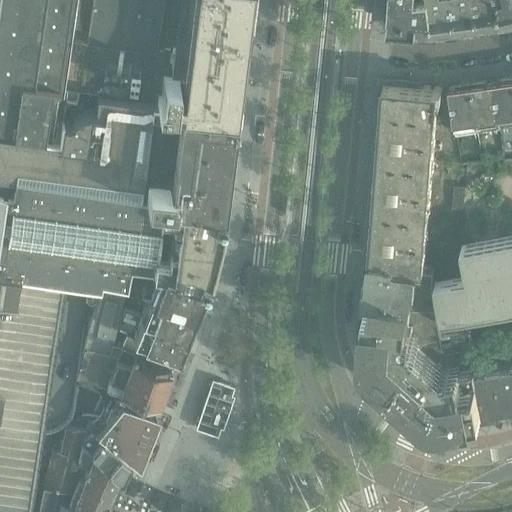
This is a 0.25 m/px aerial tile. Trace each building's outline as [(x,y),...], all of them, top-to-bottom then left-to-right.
[(182,0),(0,0),(0,131),(60,141),(68,90),(136,98),(136,100),(158,102),(158,94),(162,94),(165,76),(173,77),(182,0)] [(175,106),(235,113),(236,110),(232,110),(245,0),(182,0),(173,77),(165,76),(162,94),(158,94),(158,102),(175,104),(175,106)] [(431,0),(390,0),(390,17),(395,23),(431,26),(435,26),(431,0)] [(431,0),(435,26),(458,23),(454,0),(431,0)] [(454,0),(458,23),(481,19),(478,0),(454,0)] [(478,0),(481,19),(503,16),(500,0),(478,0)] [(511,0),(500,0),(503,16),(511,14),(511,0)] [(494,78),(501,124),(511,121),(511,73),(502,75),(502,77),(494,78)] [(472,79),(479,127),(501,124),(494,78),(486,79),(486,77),(472,79)] [(479,127),(472,79),(458,81),(459,83),(451,85),(457,130),(479,127)] [(395,265),(425,267),(438,86),(384,82),(370,257),(395,260),(395,265)] [(144,196),(158,102),(136,100),(136,98),(68,90),(60,141),(0,131),(0,174),(14,177),(15,175),(85,187),(85,188),(144,196)] [(144,196),(165,199),(224,208),(235,113),(175,106),(175,104),(158,102),(144,196)] [(69,262),(66,281),(100,289),(103,278),(110,280),(128,285),(133,264),(158,265),(165,266),(205,282),(209,273),(214,262),(217,249),(219,242),(223,224),(225,209),(224,209),(224,208),(165,199),(144,196),(85,188),(85,187),(15,175),(14,177),(0,174),(0,282),(4,253),(69,262)] [(455,186),(449,266),(458,267),(465,187),(455,186)] [(460,277),(436,281),(442,318),(511,305),(511,235),(463,244),(468,276),(460,277)] [(69,262),(4,253),(0,282),(0,504),(33,509),(66,281),(69,262)] [(395,260),(370,257),(369,268),(370,268),(364,338),(362,338),(362,344),(363,349),(366,355),(368,359),(372,362),(372,361),(423,407),(422,408),(429,412),(433,414),(437,415),(442,416),(446,415),(446,414),(483,407),(476,367),(469,330),(441,336),(432,284),(433,268),(425,267),(395,265),(395,260)] [(158,295),(194,310),(205,282),(165,266),(158,265),(133,264),(128,285),(127,288),(144,292),(158,295)] [(103,278),(100,289),(101,289),(81,378),(104,384),(157,404),(173,364),(178,350),(125,329),(118,327),(123,304),(127,288),(128,285),(110,280),(103,278)] [(123,304),(187,328),(194,310),(158,295),(144,292),(127,288),(123,304)] [(125,329),(178,350),(187,328),(123,304),(118,327),(125,329)] [(511,360),(476,367),(483,407),(511,401),(511,360)] [(210,387),(196,428),(217,435),(220,426),(223,427),(233,395),(231,395),(234,386),(225,384),(223,383),(221,382),(213,379),(211,386),(210,387)] [(102,432),(131,457),(132,455),(148,409),(116,396),(102,432)] [(90,418),(88,427),(84,443),(118,474),(122,476),(131,457),(102,432),(101,434),(90,418)] [(45,491),(94,511),(102,511),(118,474),(84,443),(88,427),(68,424),(63,450),(53,448),(45,491)] [(94,511),(45,491),(41,511),(94,511)]
